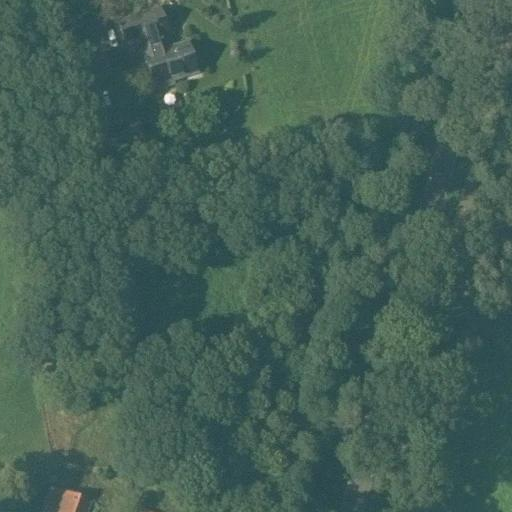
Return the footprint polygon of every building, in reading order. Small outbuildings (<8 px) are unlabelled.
[(132,21),(119,26),(127,51),(141,46),(145,57),(143,58),(144,60),(150,77),(192,61),(187,46),(168,52),(163,38),(168,36),(160,12),(132,21)] [(66,35),(65,35),(70,67),(94,63),(88,31),(84,32),(66,35)] [(192,61),(150,77),(155,94),(173,88),(172,85),(197,76),(192,61)] [(139,112),(90,122),(94,147),(144,138),(139,112)] [(87,511),(90,507),(49,492),(42,511),(87,511)]
